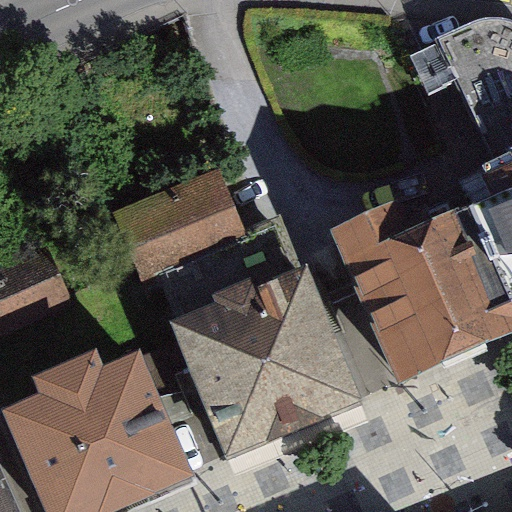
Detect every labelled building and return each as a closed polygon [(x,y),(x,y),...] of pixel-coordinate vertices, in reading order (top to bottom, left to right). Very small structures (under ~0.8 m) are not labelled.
[(468,25),(433,41),(488,171),(511,162),(511,28),(495,21),(468,25)] [(421,196),(488,344),(511,333),(511,162),(488,171),(421,196)] [(157,289),(253,247),(226,184),(130,225),(157,289)] [(318,244),(385,392),(488,344),(421,196),(318,244)] [(0,344),(80,308),(55,254),(0,278),(0,344)] [(163,335),(217,469),(362,410),(307,277),(163,335)] [(0,425),(38,511),(136,511),(198,486),(145,365),(107,381),(99,364),(33,393),(39,408),(0,425)]
